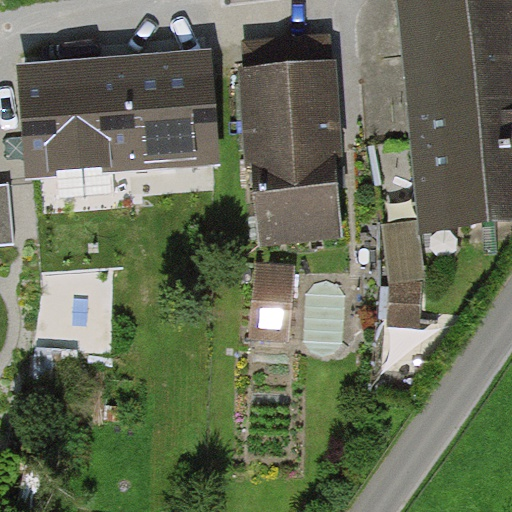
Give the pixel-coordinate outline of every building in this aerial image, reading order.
[(511,218),(511,0),(411,0),(432,226),(511,218)] [(216,68),(23,81),(29,175),(222,162),(216,68)] [(349,70),(261,73),(266,239),(354,236),(349,70)] [(430,321),(430,219),(394,218),(393,321),(430,321)] [(258,334),(299,334),(299,258),(258,258),(258,334)]
